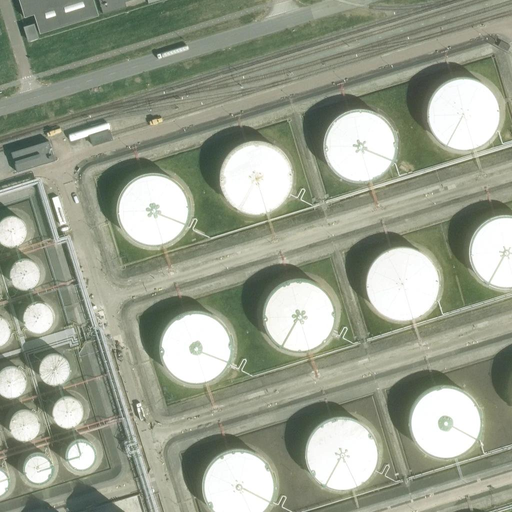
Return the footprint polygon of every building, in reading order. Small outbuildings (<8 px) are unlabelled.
[(93,0),(18,0),(24,18),(34,15),(40,34),(98,16),(93,0)] [(98,0),(103,15),(127,7),(125,3),(133,0),(98,0)] [(23,28),(27,41),(38,38),(33,25),(23,28)] [(507,52),(510,47),(501,41),(498,47),(507,52)] [(499,118),(499,113),(499,107),(497,101),(495,96),(492,91),(488,86),(484,83),(479,80),(473,77),(468,76),(462,76),(456,76),(451,77),(445,80),(440,83),(436,86),(432,91),(429,96),(427,101),(425,107),(425,113),(425,118),(427,124),(429,129),(432,134),(436,139),(440,143),(445,146),(451,148),(456,149),(462,150),(468,149),(474,148),(479,146),(484,143),(488,139),(492,134),(495,129),(497,124),(499,118)] [(395,150),(395,144),(395,139),(394,134),(392,129),(389,124),(386,120),(382,116),(378,113),(373,110),(368,109),(363,108),(357,108),(352,108),(347,109),(342,112),(337,114),(333,118),(329,122),(326,126),(324,131),(323,136),(322,142),(322,147),(323,152),(324,157),(326,162),(329,167),(333,171),(337,174),(342,177),(347,179),(352,180),(357,181),(363,181),(368,180),(373,178),(378,176),(382,172),(386,169),(389,164),(392,160),(394,155),(395,150)] [(93,147),(113,140),(110,130),(89,136),(93,147)] [(262,139),(254,138),(247,140),(240,142),(234,146),(228,151),(224,157),(221,164),(220,171),(220,179),(221,186),(224,193),(228,199),(234,204),(240,208),(247,211),(254,212),(262,212),(269,210),(276,206),(282,202),(287,196),(290,190),(292,183),(293,175),(292,168),(290,161),(287,154),(282,149),(276,144),(269,141),(262,139)] [(17,173),(55,161),(49,141),(11,153),(17,173)] [(191,213),(191,208),(191,202),(189,196),(187,191),(184,186),(180,181),(176,178),(171,175),(166,172),(160,171),(154,171),(148,171),(143,172),(137,175),(132,178),(128,181),(124,186),(121,191),(119,196),(117,202),(117,208),(118,213),(119,219),(121,224),(124,229),(128,234),(132,238),(137,241),(143,243),(148,244),(154,245),(160,244),(166,243),(171,241),(176,237),(180,234),(184,229),(187,224),(189,219),(191,213)] [(61,232),(77,227),(68,197),(52,202),(61,232)] [(30,232),(31,229),(30,226),(29,223),(28,220),(26,217),(23,215),(21,214),(17,213),(14,212),(11,212),(8,213),(5,214),(2,216),(0,219),(0,218),(0,239),(0,240),(2,242),(5,244),(8,245),(11,246),(14,246),(17,246),(21,245),(23,243),(26,241),(28,238),(29,235),(30,232)] [(511,213),(507,213),(501,213),(496,215),(490,217),(485,219),(481,223),(477,227),(474,231),(471,236),(469,242),(469,248),(468,253),(469,259),(471,264),(474,269),(477,274),(481,278),(485,281),(490,284),(496,286),(501,287),(507,287),(511,286),(511,213)] [(439,288),(439,282),(439,276),(437,271),(435,265),(432,260),(428,256),(423,252),(418,249),(413,247),(407,246),(401,246),(395,246),(389,248),(384,251),(379,254),(375,258),(371,263),(369,268),(367,274),(366,279),(366,285),(367,291),(369,297),(371,302),(375,307),(379,311),(384,314),(389,317),(395,318),(401,319),(407,319),(413,317),(418,315),(423,312),(428,309),(432,304),(435,299),(437,294),(439,288)] [(43,278),(43,275),(43,272),(42,269),(41,266),(39,263),(36,261),(33,259),(30,258),(26,258),(23,258),(20,259),(17,261),(14,263),(12,266),(11,268),(10,272),(9,275),(10,278),(11,281),(12,284),(14,287),(17,289),(20,291),(23,292),(26,292),(30,292),(33,291),(36,289),(38,287),(41,285),(42,282),(43,278)] [(336,321),(336,315),(336,308),(334,302),(332,297),(328,292),(324,287),(319,284),(313,281),(307,279),(301,278),(295,278),(289,280),(283,282),(278,285),(273,289),(270,294),(267,300),(264,305),(263,311),(263,318),(264,324),(267,329),(270,335),(273,340),(278,344),(283,347),(289,349),(295,351),(301,351),(307,350),(313,348),(319,345),(324,342),(328,337),(332,332),(334,327),(336,321)] [(56,320),(56,316),(56,313),(55,310),(54,307),(52,305),(49,303),(47,301),(43,300),(40,299),(37,300),(34,300),(31,302),(28,304),(26,306),(24,309),(23,312),(22,315),(22,318),(23,321),(24,324),(26,327),(28,329),(31,331),(34,332),(37,333),(40,333),(43,333),(46,332),(49,330),(52,328),(54,326),(55,323),(56,320)] [(233,354),(233,348),(233,342),(232,337),(230,332),(227,327),(223,322),(219,319),(214,316),(209,313),(203,312),(198,311),(192,311),(187,312),(181,314),(176,317),(172,320),(168,324),(164,329),(162,334),(160,340),(159,345),(159,351),(160,356),(162,362),(164,367),(168,372),(172,376),(176,379),(181,382),(186,384),(192,385),(198,385),(203,384),(209,383),(214,381),(219,377),(223,374),(227,369),(230,364),(232,359),(233,354)] [(12,333),(13,330),(12,327),(11,324),(10,321),(8,319),(5,316),(3,315),(0,313),(0,346),(3,346),(6,344),(8,342),(10,339),(11,337),(12,333)] [(73,372),(74,369),(73,366),(72,362),(71,360),(69,357),(66,355),(64,353),(60,352),(57,352),(54,352),(51,353),(48,354),(45,356),(43,358),(41,361),(40,364),(39,367),(39,370),(40,374),(41,377),(43,379),(45,382),(48,384),(51,385),(54,386),(57,386),(60,385),(64,384),(66,383),(69,381),(71,378),(72,375),(73,372)] [(27,385),(28,382),(27,379),(26,375),(25,373),(23,370),(20,368),(18,366),(15,365),(11,365),(8,365),(5,366),(2,367),(0,368),(0,395),(2,397),(5,398),(8,399),(11,399),(15,398),(18,397),(20,396),(23,394),(25,391),(26,388),(27,385)] [(481,426),(482,420),(481,414),(480,408),(477,403),(474,397),(470,393),(465,389),(460,386),(454,384),(448,383),(442,383),(436,384),(430,386),(425,389),(420,393),(416,397),(412,402),(410,408),(409,414),(408,420),(409,426),(410,432),(412,437),(416,443),(420,447),(425,451),(430,454),(436,456),(442,457),(448,457),(454,456),(460,454),(465,451),(470,447),(474,443),(477,438),(480,432),(481,426)] [(86,414),(86,411),(86,408),(85,405),(84,402),(82,399),(79,397),(77,396),(73,395),(70,394),(67,394),(64,395),(61,396),(58,398),(56,401),(54,403),(53,406),(52,409),(52,413),(53,416),(54,419),(56,422),(58,424),(61,426),(64,427),(67,428),(70,428),(73,428),(77,427),(79,425),(82,423),(84,420),(85,417),(86,414)] [(41,428),(41,424),(41,421),(40,418),(38,415),(36,413),(34,411),(31,409),(28,408),(25,407),(22,408),(18,408),(15,410),(13,412),(11,414),(9,417),(8,420),(7,423),(7,426),(8,429),(9,432),(11,435),(13,437),(15,439),(18,441),(22,441),(25,441),(28,441),(31,440),(34,438),(36,436),(38,434),(40,431),(41,428)] [(377,459),(377,452),(377,446),(375,440),(373,434),(369,429),(364,424),(359,420),(353,418),(347,416),(341,415),(334,416),(328,418),(322,420),(317,424),(312,429),(309,434),(306,440),(304,446),(304,452),(304,459),(306,465),(309,471),(312,476),(317,480),(322,484),(328,487),(334,488),(340,489),(347,489),(353,487),(359,484),(364,480),(369,476),(373,471),(375,465),(377,459)] [(99,458),(99,454),(99,451),(98,448),(96,445),(94,443),(92,441),(89,439),(86,438),(83,437),(80,438),(77,438),(74,440),(71,442),(69,444),(67,447),(66,450),(65,453),(65,456),(66,459),(67,462),(69,465),(71,467),(73,469),(76,471),(80,471),(83,471),(86,471),(89,470),(92,468),(94,466),(96,464),(98,461),(99,458)] [(262,511),(265,510),(270,504),(273,497),(274,489),(274,481),(272,474),(269,466),(264,460),(258,455),(251,452),(244,450),(236,449),(228,451),(221,454),(214,458),(209,464),(205,471),(203,478),(202,486),(203,494),(205,501),(209,508),(213,511),(262,511)] [(54,471),(54,467),(54,464),(53,461),(52,458),(50,456),(47,454),(44,452),(41,451),(38,450),(35,451),(32,451),(29,453),(26,455),(24,457),(22,460),(21,463),(20,466),(20,469),(21,472),(22,475),(24,478),(26,480),(29,482),(32,484),(35,484),(38,484),(41,484),(44,483),(47,481),(50,479),(52,477),(53,474),(54,471)] [(12,484),(12,481),(12,478),(11,475),(9,472),(7,469),(5,467),(2,465),(0,464),(0,497),(2,496),(5,495),(7,493),(9,490),(11,487),(12,484)]
